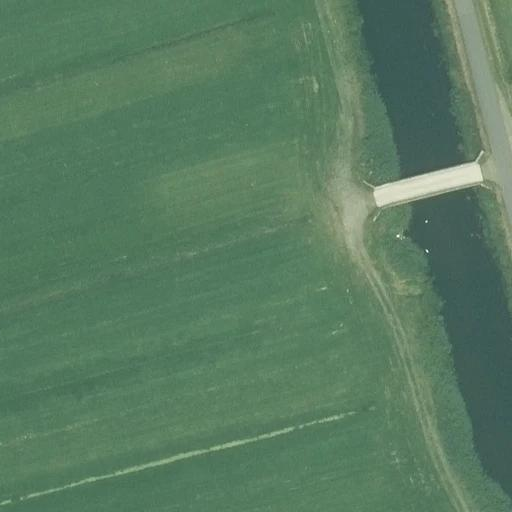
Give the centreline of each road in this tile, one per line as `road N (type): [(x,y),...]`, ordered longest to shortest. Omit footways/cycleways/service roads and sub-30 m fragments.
road 1 (track): [(342,77),(351,124),(342,206),(410,369)]
road 2 (tertiary): [(511,198),(461,0)]
road 3 (track): [(504,169),(342,206)]
